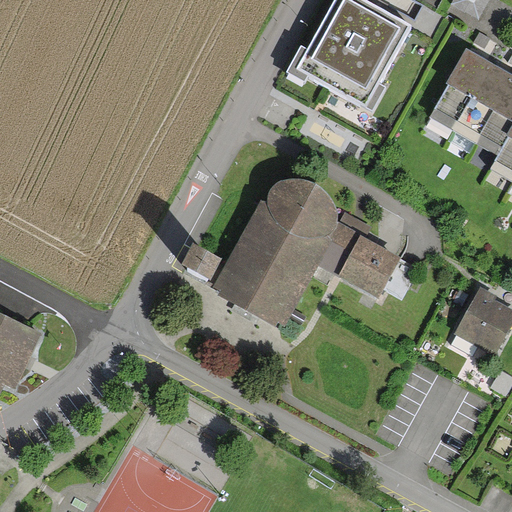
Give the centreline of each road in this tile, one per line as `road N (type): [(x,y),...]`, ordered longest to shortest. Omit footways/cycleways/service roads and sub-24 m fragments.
road 1 (residential): [(112,334),(140,297),(293,0)]
road 2 (residential): [(112,334),(444,511)]
road 3 (residential): [(0,423),(112,334)]
road 4 (residential): [(0,273),(112,334)]
